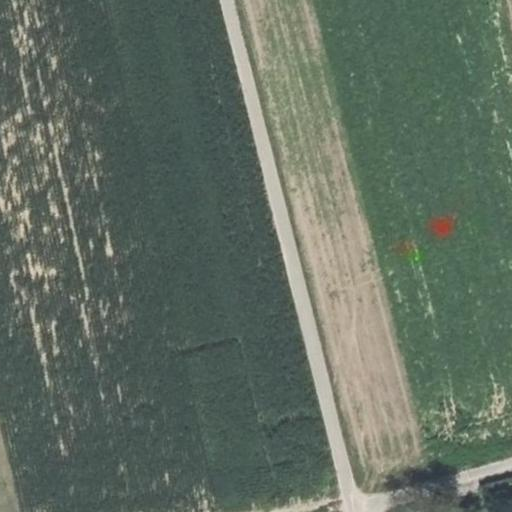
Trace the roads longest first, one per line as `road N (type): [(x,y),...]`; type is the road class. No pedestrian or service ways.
road 1 (track): [(366,497),(242,0)]
road 2 (residential): [(366,497),(511,458)]
